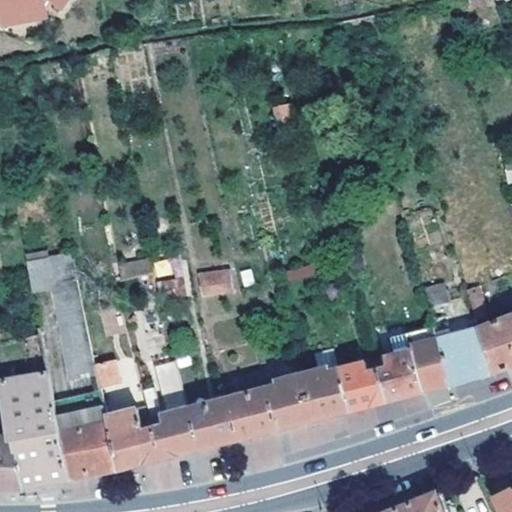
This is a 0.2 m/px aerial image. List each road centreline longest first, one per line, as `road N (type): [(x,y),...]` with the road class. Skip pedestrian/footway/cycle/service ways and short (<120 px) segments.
road 1 (track): [(0,75),(108,44),(438,0)]
road 2 (tertiary): [(171,511),(300,484),(511,412)]
